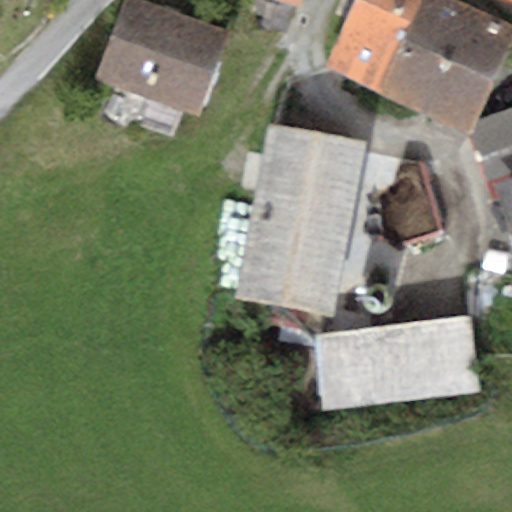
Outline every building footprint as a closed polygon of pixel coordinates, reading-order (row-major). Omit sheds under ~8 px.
[(237,0),(297,17),(301,0),(237,0)] [(456,3),(449,0),(361,0),(324,80),(467,149),(473,135),(511,46),(456,3)] [(511,0),(496,0),(511,14),(511,0)] [(195,129),(225,47),(125,10),(95,92),(195,129)] [(511,122),(473,135),(494,197),(511,190),(511,122)] [(363,157),(266,139),(234,310),(331,328),(363,157)] [(511,190),(494,197),(511,249),(511,190)] [(471,328),(319,345),(328,422),(479,405),(471,328)]
